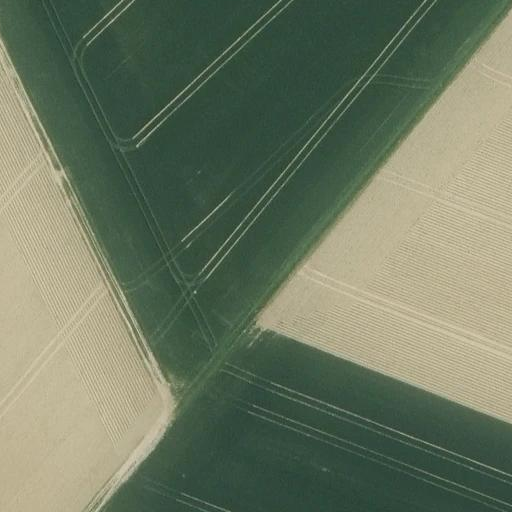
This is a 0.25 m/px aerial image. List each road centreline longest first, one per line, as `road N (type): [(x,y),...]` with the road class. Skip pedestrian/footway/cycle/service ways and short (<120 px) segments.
road 1 (track): [(85,511),(511,22)]
road 2 (track): [(0,60),(178,402)]
